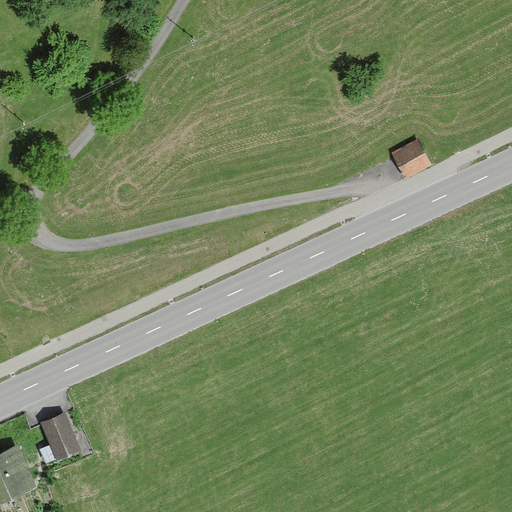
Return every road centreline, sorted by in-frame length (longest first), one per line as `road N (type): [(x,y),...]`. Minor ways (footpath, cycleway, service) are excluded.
road 1 (unclassified): [(399,217),(374,186),(78,247),(34,230),(27,213),(36,190),(131,77),(178,0)]
road 2 (primary): [(399,217),(0,401)]
road 3 (primary): [(511,165),(399,217)]
